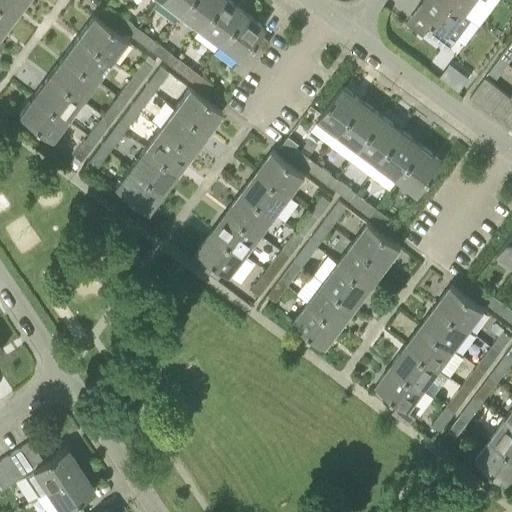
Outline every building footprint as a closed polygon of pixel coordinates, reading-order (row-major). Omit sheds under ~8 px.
[(0,0),(0,5),(13,15),(24,0),(0,0)] [(162,0),(179,13),(187,0),(162,0)] [(187,0),(179,13),(199,28),(219,0),(187,0)] [(219,0),(199,28),(219,43),(242,9),(230,0),(219,0)] [(446,47),(447,48),(470,18),(464,13),(446,0),(421,0),(415,8),(432,21),(424,31),(431,36),(426,43),(441,54),(446,47)] [(446,0),(464,13),(473,0),(446,0)] [(0,32),(13,15),(0,5),(0,32)] [(219,43),(238,57),(231,67),(242,75),(269,39),(258,32),(263,25),(242,9),(219,43)] [(133,36),(139,28),(117,12),(111,20),(133,36)] [(78,34),(111,58),(126,38),(93,14),(78,34)] [(151,50),(157,42),(139,28),(133,36),(151,50)] [(96,78),(111,58),(78,34),(63,54),(96,78)] [(511,38),(498,57),(507,63),(511,56),(511,38)] [(171,65),(177,57),(157,42),(151,50),(171,65)] [(48,74),(81,99),(96,78),(63,54),(48,74)] [(191,80),(197,72),(177,57),(171,65),(191,80)] [(488,71),(496,77),(507,63),(498,57),(488,71)] [(131,76),(139,82),(151,66),(143,60),(131,76)] [(145,84),(153,89),(168,70),(160,64),(145,84)] [(212,83),(197,72),(191,80),(206,91),(212,83)] [(66,118),(81,99),(48,74),(33,94),(66,118)] [(116,96),(124,102),(139,82),(131,76),(116,96)] [(479,103),(493,83),(483,76),(468,95),(479,103)] [(493,83),(479,103),(489,111),(504,91),(493,83)] [(129,105),(137,111),(153,89),(145,84),(129,105)] [(318,117),(338,132),(363,99),(342,84),(318,117)] [(207,130),(222,110),(189,86),(175,106),(207,130)] [(504,91),(489,111),(499,118),(511,101),(511,97),(509,95),(504,91)] [(51,138),(66,118),(33,94),(18,114),(51,138)] [(102,115),(110,121),(124,102),(116,96),(102,115)] [(338,132),(358,147),(383,114),(363,99),(338,132)] [(511,101),(499,118),(509,126),(511,122),(511,101)] [(114,125),(122,131),(137,111),(129,105),(114,125)] [(192,150),(207,130),(175,106),(159,126),(192,150)] [(358,147),(378,162),(403,130),(383,114),(358,147)] [(87,134),(95,140),(110,121),(102,115),(87,134)] [(100,144),(108,150),(122,131),(114,125),(100,144)] [(177,171),(192,150),(159,126),(144,147),(177,171)] [(378,162),(398,177),(423,145),(403,130),(378,162)] [(72,154),(80,160),(95,140),(87,134),(72,154)] [(108,150),(100,144),(89,159),(97,165),(108,150)] [(423,145),(398,177),(418,192),(443,160),(423,145)] [(309,169),(315,161),(308,156),(311,152),(303,146),(300,150),(297,147),(290,155),(309,169)] [(129,166),(162,191),(177,171),(144,147),(129,166)] [(257,168),(290,193),(305,173),(272,148),(257,168)] [(330,185),(337,177),(315,161),(309,169),(330,185)] [(147,211),(162,191),(129,166),(114,186),(147,211)] [(275,213),(290,193),(257,168),(242,188),(275,213)] [(350,200),(356,192),(337,177),(330,185),(350,200)] [(227,209),(260,233),(275,213),(242,188),(227,209)] [(370,215),(376,206),(371,202),(373,199),(360,189),(357,192),(356,192),(350,200),(370,215)] [(311,209),(319,215),(330,200),(322,194),(311,209)] [(324,219),(331,225),(346,205),(338,199),(324,219)] [(385,226),(391,218),(376,206),(370,215),(385,226)] [(245,253),(260,233),(227,209),(212,229),(245,253)] [(296,229),(304,235),(319,215),(311,209),(296,229)] [(309,238),(317,244),(331,225),(324,219),(309,238)] [(386,265),(401,245),(368,220),(353,240),(386,265)] [(230,273),(245,253),(212,229),(197,249),(230,273)] [(281,249),(289,255),(304,235),(296,229),(281,249)] [(511,230),(497,252),(511,263),(511,230)] [(294,258),(302,264),(317,244),(309,238),(294,258)] [(371,285),(386,265),(353,240),(338,261),(371,285)] [(266,269),(274,275),(289,255),(281,249),(266,269)] [(279,278),(287,284),(302,264),(294,258),(279,278)] [(355,305),(371,285),(338,261),(323,280),(355,305)] [(251,288),(259,294),(274,275),(266,269),(251,288)] [(268,293),(275,299),(287,284),(279,278),(268,293)] [(340,325),(355,305),(323,280),(308,300),(340,325)] [(489,304),(496,296),(475,281),(469,289),(489,304)] [(436,303),(468,327),(483,307),(451,283),(436,303)] [(509,319),(511,315),(511,308),(496,296),(489,304),(509,319)] [(325,345),(340,325),(308,300),(293,320),(325,345)] [(453,347),(468,327),(436,303),(421,323),(453,347)] [(491,344),(499,350),(510,335),(502,329),(504,328),(495,321),(491,328),(499,334),(491,344)] [(438,367),(453,347),(421,323),(406,343),(438,367)] [(424,387),(438,367),(406,343),(391,363),(424,387)] [(476,364),(484,370),(499,350),(491,344),(476,364)] [(489,374),(497,380),(511,360),(511,359),(504,354),(489,374)] [(416,412),(409,407),(424,387),(391,363),(376,383),(399,400),(392,411),(408,423),(416,412)] [(461,384),(469,390),(484,370),(476,364),(461,384)] [(474,394),(482,400),(497,380),(489,374),(474,394)] [(446,404),(454,410),(469,390),(461,384),(446,404)] [(459,413),(467,419),(482,400),(474,394),(459,413)] [(431,424),(439,430),(454,410),(446,404),(431,424)] [(448,429),(456,435),(467,419),(459,413),(448,429)] [(490,437),(511,453),(511,422),(505,417),(490,437)] [(508,482),(511,475),(511,453),(490,437),(475,457),(508,482)] [(30,439),(19,446),(33,467),(43,460),(30,439)] [(43,460),(33,467),(31,468),(45,489),(80,466),(66,445),(43,460)] [(33,467),(19,446),(8,453),(22,474),(31,468),(33,467)] [(8,453),(0,458),(0,463),(12,481),(22,474),(8,453)] [(0,463),(0,486),(1,488),(12,481),(0,463)] [(78,511),(83,509),(77,499),(94,487),(80,466),(45,489),(58,509),(53,511),(78,511)]
